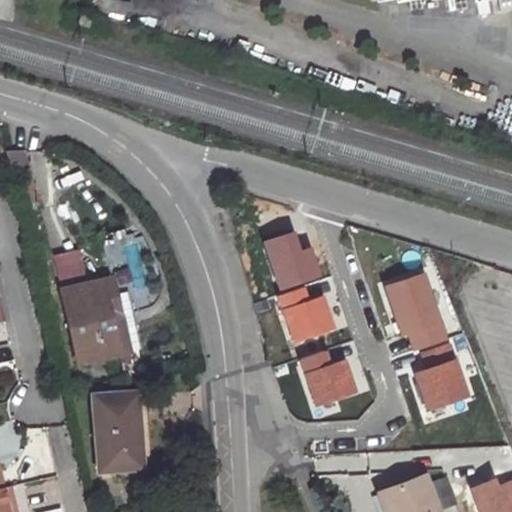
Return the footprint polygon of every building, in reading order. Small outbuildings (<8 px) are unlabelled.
[(23,147),(5,151),(13,185),(31,180),(23,147)] [(111,279),(58,290),(76,363),(117,354),(109,317),(119,315),(111,279)] [(109,317),(117,354),(127,352),(119,315),(109,317)] [(324,345),(339,412),(367,406),(352,339),(324,345)] [(135,393),(90,396),(95,472),(140,468),(135,393)] [(434,511),(421,476),(382,491),(390,511),(434,511)] [(6,511),(5,506),(12,504),(8,486),(6,487),(0,488),(0,511),(6,511)] [(390,511),(382,491),(375,493),(381,511),(390,511)]
